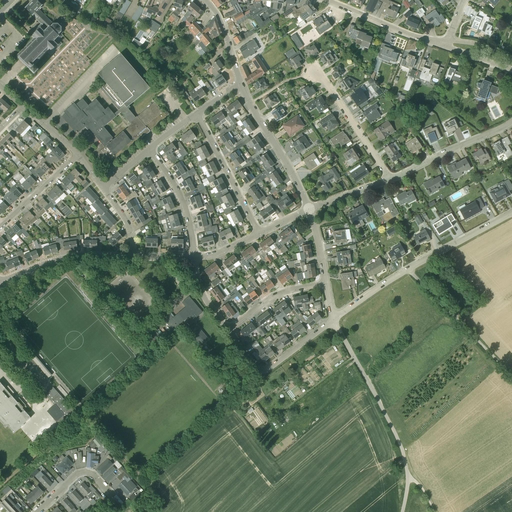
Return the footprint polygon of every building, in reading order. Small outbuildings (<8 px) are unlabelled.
[(16,56),(19,59),(20,59),(21,60),(22,61),(23,62),(24,63),(25,64),(26,65),(27,66),(30,69),(30,70),(35,75),(40,70),(35,65),(47,52),(51,55),(62,44),(58,41),(63,36),(61,34),(63,32),(63,27),(58,23),(53,23),(52,23),(39,10),(41,8),(40,7),(42,5),(36,0),(33,0),(26,8),(25,8),(26,9),(41,24),(41,25),(40,27),(39,26),(33,33),(32,35),(31,35),(30,35),(34,38),(16,56)] [(78,16),(79,15),(81,16),(82,13),(81,12),(82,11),(65,0),(64,0),(61,4),(78,16)] [(155,16),(156,15),(160,17),(167,7),(163,4),(166,0),(149,0),(144,9),(144,10),(155,16)] [(175,12),(171,16),(169,18),(169,21),(171,23),(175,19),(185,6),(182,5),(183,2),(178,0),(175,0),(174,6),(178,8),(175,12)] [(218,8),(224,3),(227,0),(218,0),(214,4),(217,8),(218,8)] [(233,0),(232,0),(229,2),(232,7),(237,15),(234,17),(234,18),(238,15),(242,13),(243,12),(240,7),(239,5),(236,0),(233,0)] [(249,6),(249,10),(250,13),(257,9),(261,6),(261,1),(260,0),(254,0),(255,2),(252,2),(253,5),(249,6)] [(284,0),(278,0),(277,9),(273,8),(270,8),(268,10),(266,11),(269,15),(274,12),(275,13),(278,11),(279,10),(279,6),(280,6),(280,3),(284,3),(284,0)] [(270,8),(273,8),(277,9),(278,0),(267,0),(267,1),(271,2),(270,8)] [(373,13),(378,1),(375,0),(370,0),(366,9),(373,13)] [(379,0),(379,1),(386,3),(381,14),(382,13),(388,16),(387,16),(388,17),(388,16),(392,18),(395,12),(397,13),(399,9),(396,8),(398,5),(391,1),(391,0),(379,0)] [(301,10),(300,8),(296,10),(294,7),(282,15),(284,18),(289,15),(292,13),(295,18),(297,17),(300,15),(303,13),(303,14),(306,11),(313,6),(311,4),(311,3),(310,2),(309,2),(308,1),(302,6),(304,8),(301,10)] [(181,19),(185,22),(198,7),(195,5),(195,4),(194,3),(193,3),(192,2),(186,9),(188,11),(181,19)] [(252,20),(264,12),(266,11),(268,10),(266,6),(262,8),(261,6),(257,9),(250,13),(248,14),(250,16),(252,20)] [(313,6),(306,11),(311,16),(317,11),(316,11),(316,10),(315,9),(313,6)] [(195,17),(197,19),(203,12),(202,11),(202,10),(201,9),(200,9),(198,7),(185,22),(188,25),(195,17)] [(420,18),(425,15),(420,9),(416,12),(420,18)] [(430,23),(430,22),(432,21),(436,26),(436,27),(439,24),(439,25),(440,24),(445,20),(441,14),(439,16),(435,10),(426,17),(430,23)] [(412,15),(409,11),(404,15),(408,20),(406,24),(416,29),(419,22),(410,18),(411,16),(412,15)] [(476,16),(471,28),(477,31),(478,29),(481,30),(481,32),(490,36),(492,31),(490,31),(492,26),(490,26),(485,23),(486,21),(488,22),(490,18),(486,17),(487,14),(480,11),(478,17),(476,16)] [(242,13),(238,15),(234,18),(236,21),(240,19),(244,16),(243,14),(242,13)] [(313,22),(317,28),(321,34),(324,31),(332,26),(331,26),(328,22),(328,21),(326,18),(323,20),(321,17),(324,15),(323,14),(323,15),(320,17),(321,17),(313,22)] [(264,22),(259,15),(255,18),(261,29),(272,22),(269,18),(264,22)] [(63,25),(68,20),(65,17),(62,18),(59,21),(63,25)] [(215,17),(202,30),(194,22),(188,29),(194,36),(195,36),(198,40),(193,44),(196,46),(200,43),(200,42),(199,41),(202,39),(201,37),(205,33),(207,32),(213,26),(217,22),(217,23),(217,22),(215,17)] [(108,18),(104,25),(108,28),(113,21),(108,18)] [(147,28),(152,31),(157,23),(152,20),(147,28)] [(215,38),(222,34),(219,26),(217,22),(217,23),(217,22),(213,26),(214,30),(210,33),(211,35),(208,37),(205,33),(201,37),(202,39),(199,41),(200,42),(201,42),(206,47),(212,41),(211,41),(214,39),(215,38)] [(155,33),(160,26),(157,23),(152,31),(155,33)] [(366,34),(360,32),(353,29),(354,26),(351,24),(347,35),(354,38),(353,39),(356,40),(355,44),(368,49),(372,38),(366,35),(366,34)] [(236,45),(250,36),(254,33),(252,31),(248,33),(247,32),(240,35),(239,34),(237,36),(237,37),(233,39),(236,45)] [(307,43),(322,36),(320,32),(305,39),(307,43)] [(143,44),(140,42),(134,39),(131,43),(140,49),(143,44)] [(254,40),(239,49),(242,54),(245,59),(250,56),(251,57),(256,54),(254,51),(259,49),(254,40)] [(382,43),(377,57),(381,59),(389,63),(389,61),(395,63),(399,54),(393,51),(394,50),(389,48),(389,46),(382,43)] [(309,56),(312,54),(314,57),(319,53),(314,45),(311,47),(310,46),(305,49),(309,56)] [(210,53),(205,47),(198,54),(203,59),(210,53)] [(290,57),(296,53),(293,48),(285,54),(288,59),(290,57)] [(302,60),(299,56),(297,53),(296,53),(290,57),(292,60),(291,60),(291,61),(291,62),(296,69),(302,66),(299,62),(302,60)] [(114,114),(116,116),(116,117),(121,112),(130,123),(136,118),(128,109),(130,107),(129,106),(150,88),(148,86),(151,83),(139,69),(136,72),(121,54),(98,74),(102,79),(107,84),(101,89),(119,110),(114,114)] [(335,54),(332,56),(330,54),(329,55),(329,54),(320,59),(324,65),(327,63),(329,66),(336,61),(338,60),(335,54)] [(413,68),(414,64),(416,64),(416,63),(415,62),(416,60),(417,61),(414,59),(415,57),(408,55),(406,60),(403,59),(400,66),(409,69),(407,76),(414,79),(417,72),(412,70),(412,67),(413,68)] [(268,72),(262,62),(258,56),(251,61),(257,70),(249,75),(245,64),(240,67),(245,80),(247,85),(248,85),(268,72)] [(213,65),(211,66),(213,69),(212,70),(211,72),(214,77),(219,73),(221,72),(220,71),(220,69),(223,67),(218,60),(213,65)] [(435,75),(439,65),(433,63),(430,70),(424,67),(422,73),(418,71),(415,78),(419,80),(419,78),(429,82),(432,74),(435,75)] [(335,80),(343,74),(341,71),(343,70),(339,65),(333,69),(334,72),(331,74),(335,80)] [(465,74),(449,69),(444,81),(449,83),(450,80),(462,84),(465,74)] [(221,75),(221,76),(219,73),(214,77),(211,79),(213,82),(215,81),(219,87),(221,85),(226,82),(221,75)] [(349,77),(348,78),(339,84),(345,92),(349,89),(351,91),(355,89),(354,87),(358,84),(357,84),(359,83),(349,77)] [(263,78),(261,79),(253,85),(257,90),(261,88),(263,90),(268,87),(263,78)] [(484,79),(482,78),(481,80),(481,83),(477,83),(477,88),(480,89),(478,96),(485,99),(488,90),(497,93),(498,89),(499,89),(502,90),(502,89),(490,85),(490,83),(491,84),(492,82),(494,83),(495,82),(490,81),(489,83),(484,81),(484,79)] [(316,93),(314,90),(312,87),(309,89),(308,86),(308,87),(303,86),(300,88),(300,90),(302,90),(304,94),(302,95),(305,100),(316,93)] [(353,91),(355,93),(351,96),(357,105),(360,103),(361,104),(362,104),(368,100),(360,87),(353,91)] [(206,94),(202,88),(196,92),(201,98),(206,94)] [(201,98),(196,92),(191,96),(195,102),(201,98)] [(267,106),(270,104),(272,107),(278,103),(275,97),(273,98),(271,95),(263,101),(267,106)] [(310,111),(316,107),(320,113),(328,108),(323,101),(320,97),(307,106),(310,111)] [(62,117),(77,134),(81,131),(77,126),(83,120),(81,117),(84,114),(82,111),(88,105),(83,99),(76,105),(74,103),(64,112),(65,114),(62,117)] [(108,107),(105,110),(96,99),(88,105),(82,111),(84,114),(81,117),(83,120),(77,126),(81,131),(88,125),(95,134),(94,135),(105,148),(106,147),(106,146),(113,140),(112,139),(113,138),(104,127),(116,117),(116,116),(114,114),(108,107)] [(232,104),(236,110),(242,106),(238,100),(232,104)] [(111,158),(112,160),(114,162),(146,135),(167,117),(170,115),(166,111),(164,113),(154,102),(155,102),(137,117),(137,116),(136,118),(130,123),(131,125),(113,140),(106,146),(106,147),(105,148),(98,153),(106,163),(111,158)] [(10,107),(6,103),(1,108),(6,112),(10,107)] [(238,113),(236,110),(232,104),(226,108),(230,113),(228,115),(230,119),(234,125),(235,124),(237,123),(233,116),(238,113)] [(362,113),(365,117),(366,116),(368,118),(367,118),(371,123),(370,123),(370,124),(373,122),(374,122),(373,121),(380,117),(375,110),(379,108),(376,104),(362,113)] [(277,122),(285,116),(283,113),(284,112),(281,107),(274,111),(276,114),(273,116),(277,122)] [(216,116),(220,122),(222,125),(227,121),(225,119),(226,118),(221,112),(216,116)] [(332,114),(319,122),(322,126),(327,123),(331,129),(338,125),(336,120),(332,114)] [(220,122),(216,116),(210,120),(215,126),(220,122)] [(292,134),(304,126),(297,116),(281,127),(283,126),(287,131),(285,132),(285,133),(289,130),(292,134)] [(240,120),(242,123),(243,125),(240,127),(242,131),(246,128),(252,124),(248,118),(247,119),(245,117),(242,119),(240,120)] [(459,129),(454,119),(447,122),(449,125),(445,127),(448,135),(448,136),(453,134),(452,132),(456,131),(456,130),(459,129)] [(20,125),(25,130),(29,126),(24,121),(20,125)] [(376,133),(378,137),(380,141),(381,140),(382,141),(383,141),(384,141),(385,140),(385,139),(384,138),(388,135),(387,133),(393,128),(388,121),(374,131),(378,128),(380,131),(376,133)] [(246,128),(250,134),(256,129),(252,124),(246,128)] [(20,135),(25,130),(20,125),(15,130),(20,135)] [(226,134),(232,130),(234,128),(232,126),(227,130),(224,132),(225,135),(220,138),(224,144),(230,140),(230,139),(226,134)] [(407,129),(413,136),(416,133),(411,126),(407,129)] [(441,138),(438,130),(434,132),(432,129),(431,126),(423,130),(427,138),(428,137),(431,144),(431,143),(437,141),(438,141),(438,140),(437,140),(441,138)] [(196,137),(191,130),(186,133),(191,141),(196,137)] [(344,145),(350,141),(345,134),(345,135),(342,131),(330,140),(334,146),(341,141),(344,145)] [(9,143),(14,138),(9,133),(4,138),(9,143)] [(181,137),(186,144),(191,141),(186,133),(181,137)] [(257,136),(251,140),(252,141),(249,144),(252,148),(255,146),(261,141),(257,136)] [(295,147),(295,148),(299,154),(308,148),(311,146),(308,142),(304,136),(303,136),(300,138),(293,143),(296,147),(295,147)] [(54,150),(49,145),(53,142),(48,137),(43,142),(52,152),(60,160),(65,155),(57,147),(54,150)] [(412,142),(406,146),(411,154),(418,150),(422,147),(415,137),(411,140),(412,142)] [(0,142),(5,147),(7,145),(9,147),(10,147),(13,150),(15,148),(14,147),(12,145),(9,143),(4,138),(0,142)] [(492,145),(498,156),(504,152),(507,157),(511,154),(511,152),(504,139),(492,145)] [(230,140),(224,144),(228,149),(234,145),(230,140)] [(261,141),(255,146),(259,151),(265,147),(261,141)] [(0,142),(0,150),(7,158),(9,156),(2,150),(5,147),(0,142)] [(167,147),(172,154),(177,150),(172,143),(167,147)] [(196,150),(199,155),(207,151),(204,145),(203,146),(201,144),(195,147),(197,149),(196,150)] [(401,157),(392,144),(384,149),(385,149),(391,158),(390,159),(393,162),(401,157)] [(177,159),(172,154),(167,147),(162,150),(167,157),(170,156),(172,159),(170,161),(171,163),(177,159)] [(361,158),(356,150),(354,148),(343,155),(348,161),(352,159),(354,162),(361,158)] [(472,155),(475,161),(478,159),(480,164),(490,158),(485,149),(479,153),(478,152),(472,155)] [(206,162),(205,159),(210,156),(207,151),(199,155),(202,160),(198,162),(200,165),(206,162)] [(239,157),(235,151),(229,156),(233,162),(239,157)] [(60,160),(52,152),(44,159),(46,160),(50,165),(52,162),(55,165),(60,160)] [(262,161),(264,164),(270,159),(266,153),(261,157),(259,155),(253,159),(251,161),(252,164),(257,160),(259,163),(262,161)] [(320,164),(313,154),(304,160),(310,170),(320,164)] [(243,162),(244,162),(240,156),(239,157),(233,162),(237,167),(243,162)] [(50,169),(48,167),(50,165),(46,160),(44,159),(43,157),(40,160),(41,161),(37,165),(45,173),(49,169),(50,169)] [(266,170),(268,169),(274,164),(270,159),(264,164),(262,165),(265,170),(260,174),(262,177),(268,173),(266,170)] [(466,159),(461,161),(456,164),(456,163),(447,167),(454,179),(462,175),(461,173),(471,168),(466,159)] [(213,161),(207,164),(206,162),(200,165),(201,168),(205,166),(207,171),(216,167),(213,161)] [(251,173),(247,167),(252,164),(251,161),(247,164),(242,167),(244,169),(238,173),(242,179),(249,175),(248,174),(251,173)] [(182,168),(179,162),(172,167),(175,172),(182,168)] [(38,176),(40,178),(41,178),(40,177),(45,173),(37,165),(38,166),(34,170),(32,168),(30,170),(36,178),(38,176)] [(369,173),(369,172),(364,165),(350,174),(357,184),(364,179),(363,178),(369,173)] [(127,177),(128,178),(131,182),(134,180),(135,182),(138,180),(142,177),(145,175),(145,176),(152,171),(149,166),(145,168),(142,170),(143,173),(137,177),(133,172),(127,177)] [(214,178),(213,175),(218,172),(216,167),(207,171),(210,176),(207,178),(207,179),(208,181),(214,178)] [(179,177),(186,173),(182,168),(175,172),(179,177)] [(329,171),(330,172),(323,176),(323,175),(319,177),(322,181),(320,182),(322,185),(321,186),(322,187),(323,186),(325,190),(330,187),(327,183),(335,177),(337,180),(340,178),(334,168),(329,171)] [(36,178),(30,170),(29,170),(28,169),(26,171),(28,173),(30,176),(26,180),(31,186),(36,182),(34,180),(36,178)] [(75,169),(71,173),(76,179),(83,186),(87,182),(85,180),(83,182),(78,176),(80,174),(75,169)] [(152,171),(145,176),(148,180),(143,184),(145,186),(152,182),(150,180),(156,176),(152,171)] [(273,181),(279,176),(275,171),(270,175),(268,173),(262,177),(260,178),(262,181),(267,177),(269,180),(271,178),(273,181)] [(66,177),(71,183),(76,179),(71,173),(66,177)] [(246,184),(252,180),(249,175),(242,179),(246,184)] [(273,181),(277,186),(283,182),(279,176),(273,181)] [(61,186),(65,190),(69,194),(71,192),(66,187),(71,183),(66,177),(61,181),(63,184),(61,186)] [(216,187),(224,183),(221,177),(216,180),(214,178),(208,181),(209,184),(213,182),(216,187)] [(444,186),(440,177),(439,177),(433,181),(431,179),(427,181),(428,182),(423,184),(429,194),(444,186)] [(192,184),(189,178),(182,182),(185,188),(192,184)] [(260,190),(256,185),(260,182),(262,181),(260,178),(256,181),(254,183),(255,185),(248,191),(252,196),(258,192),(260,190)] [(509,192),(511,189),(511,185),(508,179),(503,182),(504,185),(489,193),(495,203),(504,198),(506,198),(510,195),(509,192)] [(21,184),(18,181),(16,183),(18,186),(23,190),(25,188),(27,190),(31,186),(26,180),(22,185),(21,184)] [(160,180),(153,184),(156,190),(163,186),(160,180)] [(23,190),(18,186),(16,183),(14,186),(15,187),(11,191),(17,199),(22,195),(20,192),(23,190)] [(223,194),(221,191),(227,188),(224,183),(216,187),(218,193),(215,194),(216,197),(223,194)] [(188,193),(195,189),(192,184),(185,188),(188,193)] [(123,185),(122,186),(116,190),(119,195),(126,190),(123,185)] [(278,193),(286,187),(284,185),(277,190),(276,191),(278,193)] [(59,188),(57,186),(56,186),(52,190),(57,196),(59,197),(64,193),(63,192),(65,190),(61,186),(59,188)] [(163,186),(156,190),(159,195),(166,191),(163,186)] [(89,187),(82,193),(87,199),(94,193),(89,187)] [(123,200),(125,198),(127,200),(133,197),(136,194),(135,192),(134,192),(133,193),(132,191),(131,192),(128,188),(126,190),(119,195),(123,200)] [(54,202),(59,197),(57,196),(52,190),(48,194),(47,194),(49,197),(47,199),(51,203),(53,205),(55,203),(54,202)] [(12,202),(13,203),(17,199),(11,191),(10,191),(6,195),(5,195),(3,197),(5,199),(9,203),(10,205),(10,204),(12,202)] [(408,204),(416,200),(411,191),(403,195),(402,193),(396,196),(401,205),(407,202),(408,204)] [(252,196),(255,202),(256,201),(258,204),(260,203),(266,198),(264,196),(261,197),(258,192),(252,196)] [(91,205),(92,205),(98,199),(99,198),(94,193),(87,199),(92,204),(91,205)] [(138,197),(136,194),(133,197),(127,200),(128,202),(126,204),(129,209),(136,205),(134,200),(136,198),(138,197)] [(221,198),(224,203),(232,199),(229,194),(224,196),(223,194),(216,197),(218,200),(221,198)] [(293,203),(288,197),(286,194),(281,198),(287,207),(293,203)] [(190,199),(192,205),(201,201),(199,196),(190,199)] [(159,199),(152,203),(153,205),(159,202),(161,207),(164,206),(172,202),(170,197),(162,200),(160,201),(159,199)] [(38,203),(44,208),(46,211),(50,207),(54,211),(56,209),(53,205),(51,203),(47,199),(45,201),(43,198),(43,199),(38,203)] [(281,198),(276,201),(275,202),(277,205),(282,211),(287,207),(281,198)] [(0,204),(0,207),(4,211),(8,207),(8,208),(8,207),(6,205),(9,203),(5,199),(2,201),(3,202),(0,204)] [(92,205),(97,211),(103,205),(98,199),(92,205)] [(224,213),(231,210),(229,207),(235,204),(232,199),(224,203),(227,209),(223,210),(224,213)] [(376,214),(387,208),(392,217),(399,214),(396,208),(395,208),(393,203),(391,204),(388,199),(385,201),(383,199),(372,205),(376,214)] [(205,206),(205,207),(207,206),(207,204),(205,205),(204,200),(201,201),(192,205),(194,210),(205,206)] [(275,212),(273,209),(275,207),(272,203),(270,200),(268,202),(270,206),(265,210),(269,216),(275,212)] [(459,210),(464,220),(476,214),(475,212),(484,207),(481,200),(476,202),(475,201),(467,206),(466,203),(458,207),(459,210)] [(164,206),(167,211),(175,208),(172,202),(164,206)] [(39,218),(41,216),(46,211),(44,208),(38,203),(34,207),(33,207),(35,209),(33,211),(37,216),(39,218)] [(101,217),(107,211),(108,210),(103,205),(97,211),(102,216),(101,217)] [(132,215),(139,210),(136,205),(129,209),(132,215)] [(371,221),(368,217),(362,206),(356,209),(356,210),(348,215),(352,223),(361,219),(362,220),(365,219),(367,223),(371,221)] [(135,220),(142,216),(139,210),(132,215),(135,220)] [(226,216),(230,214),(232,219),(240,215),(237,210),(232,212),(231,210),(224,213),(226,216)] [(265,210),(259,214),(264,220),(269,216),(265,210)] [(25,216),(30,221),(32,224),(39,218),(37,216),(33,211),(31,213),(29,211),(29,212),(25,216)] [(101,217),(106,223),(112,217),(107,211),(101,217)] [(177,214),(169,216),(167,217),(166,214),(163,216),(159,217),(160,221),(165,219),(166,223),(179,220),(177,214)] [(206,220),(205,214),(196,216),(197,222),(206,220)] [(444,218),(445,219),(441,221),(443,224),(435,229),(438,234),(449,228),(450,229),(453,227),(450,223),(455,220),(451,214),(444,218)] [(235,225),(243,221),(240,215),(232,219),(235,225)] [(418,225),(423,223),(419,215),(414,218),(418,225)] [(32,224),(30,221),(25,216),(20,220),(22,222),(20,225),(24,229),(26,231),(28,229),(27,228),(31,224),(32,224)] [(138,225),(145,221),(142,216),(135,220),(138,225)] [(111,228),(117,222),(112,217),(106,223),(111,228)] [(166,223),(168,229),(169,232),(171,232),(178,230),(179,230),(178,227),(180,226),(179,220),(166,223)] [(207,226),(206,220),(197,222),(199,228),(203,227),(204,230),(211,228),(211,227),(210,225),(207,226)] [(11,229),(16,234),(18,237),(22,233),(26,238),(29,235),(26,231),(24,229),(20,225),(18,227),(15,224),(11,229)] [(224,231),(228,239),(234,237),(233,234),(235,233),(233,228),(231,228),(224,231)] [(289,238),(294,234),(289,228),(284,232),(289,238)] [(12,239),(16,234),(11,229),(6,233),(8,235),(6,237),(10,242),(13,244),(13,245),(14,245),(15,243),(16,243),(14,242),(13,240),(12,240),(13,240),(12,239)] [(431,240),(425,229),(420,232),(421,234),(413,238),(418,245),(423,242),(422,242),(426,240),(427,242),(431,240)] [(335,244),(339,243),(347,242),(345,230),(333,232),(335,244)] [(224,231),(219,234),(222,242),(228,239),(224,231)] [(300,241),(303,239),(297,231),(295,233),(300,241)] [(123,237),(118,232),(113,237),(118,242),(123,237)] [(278,236),(283,242),(284,244),(289,240),(288,238),(289,238),(284,232),(278,236)] [(157,233),(157,239),(152,239),(151,247),(158,248),(158,241),(160,241),(161,236),(161,233),(157,233)] [(76,237),(69,239),(71,249),(77,248),(77,246),(80,245),(80,240),(80,236),(76,236),(76,237)] [(90,237),(90,240),(90,248),(97,248),(97,242),(102,242),(102,241),(103,236),(99,236),(99,237),(90,237)] [(213,236),(207,237),(209,246),(215,245),(213,236)] [(8,244),(10,242),(6,237),(4,239),(1,237),(0,238),(0,244),(2,247),(7,243),(8,244)] [(113,237),(108,241),(113,247),(118,242),(113,237)] [(209,246),(207,237),(201,239),(203,248),(209,246)] [(279,250),(280,250),(282,248),(280,244),(277,240),(274,242),(270,237),(265,241),(269,247),(273,245),(275,248),(276,247),(279,250)] [(64,251),(71,249),(69,239),(62,240),(61,238),(58,239),(61,248),(64,248),(64,251)] [(297,247),(300,245),(305,241),(303,239),(300,241),(295,244),(297,247)] [(269,247),(265,241),(259,245),(264,251),(266,250),(268,252),(271,250),(269,247)] [(42,243),(38,244),(39,248),(42,247),(42,248),(43,248),(45,255),(52,254),(49,246),(44,248),(43,246),(42,246),(42,243)] [(284,245),(282,243),(280,244),(282,248),(285,252),(288,250),(284,245)] [(304,253),(311,251),(310,244),(306,245),(305,243),(304,243),(302,245),(302,246),(304,253)] [(56,245),(49,246),(52,254),(58,252),(56,245)] [(251,256),(253,259),(259,255),(252,246),(246,250),(251,256)] [(393,262),(397,259),(406,254),(401,246),(388,254),(393,262)] [(30,253),(33,260),(39,257),(36,250),(30,253)] [(241,254),(246,260),(251,256),(246,250),(241,254)] [(300,253),(301,260),(305,259),(313,258),(311,251),(304,253),(300,253)] [(336,253),(337,257),(339,257),(340,260),(339,260),(340,266),(347,265),(346,259),(350,258),(349,251),(336,253)] [(266,260),(269,264),(273,261),(269,256),(267,257),(266,254),(265,252),(262,254),(266,260)] [(30,253),(24,256),(26,262),(33,260),(30,253)] [(228,259),(235,267),(235,268),(241,264),(245,270),(248,268),(245,265),(244,263),(242,260),(239,262),(234,255),(228,259)] [(12,260),(11,258),(5,260),(4,259),(1,261),(0,261),(0,265),(6,263),(8,270),(15,267),(12,260)] [(21,265),(18,258),(12,260),(15,267),(21,265)] [(223,263),(227,268),(224,270),(228,275),(229,276),(230,277),(232,275),(229,271),(235,267),(228,259),(223,263)] [(366,268),(370,276),(370,275),(380,270),(381,271),(385,268),(389,266),(388,264),(384,266),(381,260),(366,268)] [(214,273),(220,269),(215,262),(209,266),(214,273)] [(303,266),(305,272),(307,272),(315,270),(314,264),(306,265),(303,266)] [(204,270),(210,279),(215,275),(214,273),(209,266),(204,270)] [(286,267),(281,271),(287,280),(293,277),(286,267)] [(287,280),(281,271),(275,276),(270,270),(268,271),(272,277),(273,279),(274,280),(277,278),(282,284),(287,280)] [(307,272),(305,272),(306,279),(308,279),(316,277),(315,270),(307,272)] [(267,277),(262,281),(269,290),(274,286),(271,281),(273,279),(272,277),(268,271),(265,273),(267,277)] [(357,277),(356,272),(340,274),(341,279),(343,279),(345,289),(349,288),(349,289),(350,289),(350,288),(354,287),(354,282),(353,277),(357,277)] [(225,278),(229,276),(228,275),(225,277),(220,281),(216,284),(218,286),(219,285),(226,280),(225,278)] [(258,286),(254,281),(255,280),(252,276),(249,279),(251,282),(256,288),(258,286)] [(269,290),(262,281),(264,284),(259,288),(263,294),(269,290)] [(256,288),(251,282),(248,283),(251,287),(245,290),(246,291),(253,301),(259,297),(255,292),(257,290),(256,288)] [(223,290),(219,285),(218,286),(210,291),(214,297),(223,290)] [(235,294),(237,296),(240,300),(243,298),(240,294),(236,289),(233,291),(235,294)] [(225,298),(227,296),(223,290),(214,297),(218,302),(225,298)] [(248,305),(253,301),(246,291),(245,291),(248,295),(243,299),(248,305)] [(229,302),(232,300),(237,296),(235,294),(230,297),(227,300),(229,302)] [(305,303),(308,302),(308,303),(313,302),(312,297),(308,298),(307,295),(300,296),(302,304),(303,310),(304,312),(308,310),(308,309),(308,305),(306,306),(305,303)] [(293,297),(295,305),(302,304),(300,296),(293,297)] [(202,312),(189,297),(187,298),(182,303),(186,307),(173,318),(178,325),(192,314),(195,318),(202,312)] [(286,315),(289,313),(288,312),(291,310),(284,301),(278,305),(286,315)] [(229,302),(228,303),(221,308),(225,313),(234,307),(234,306),(231,303),(230,304),(229,302)] [(273,310),(280,319),(278,321),(282,326),(284,324),(286,323),(282,318),(286,315),(286,316),(286,315),(278,305),(273,310)] [(229,319),(238,312),(234,307),(225,313),(229,319)] [(262,315),(269,325),(274,321),(271,317),(272,317),(267,311),(262,315)] [(322,318),(317,312),(317,313),(311,317),(310,315),(311,317),(316,323),(322,318)] [(308,319),(306,321),(304,318),(300,313),(297,315),(305,324),(307,322),(310,327),(316,323),(311,317),(310,315),(307,318),(308,319)] [(163,319),(177,334),(182,330),(178,325),(173,318),(169,314),(163,319)] [(256,320),(260,326),(266,322),(268,325),(268,324),(269,325),(262,315),(256,320)] [(297,322),(293,325),(300,334),(306,330),(303,326),(305,324),(297,315),(295,316),(297,319),(299,321),(297,322)] [(208,338),(195,323),(188,329),(201,345),(208,338)] [(251,333),(256,329),(251,323),(246,327),(251,333)] [(288,335),(291,333),(295,339),(300,334),(293,325),(293,326),(291,327),(293,331),(290,333),(288,330),(284,324),(282,326),(288,335)] [(290,342),(287,338),(289,336),(288,335),(282,326),(279,328),(284,334),(278,338),(280,340),(285,346),(290,342)] [(246,327),(240,331),(245,337),(246,338),(249,339),(252,336),(250,333),(251,333),(246,327)] [(156,346),(161,342),(149,329),(144,333),(156,346)] [(274,348),(276,347),(279,350),(285,346),(280,340),(278,338),(278,337),(273,341),(270,336),(268,337),(271,343),(270,343),(274,348)] [(275,354),(270,348),(268,345),(262,349),(264,352),(269,358),(275,354)] [(263,362),(264,362),(269,358),(264,352),(259,356),(263,362)] [(5,427),(8,425),(14,432),(13,432),(13,433),(21,426),(21,427),(24,425),(24,424),(26,422),(24,419),(28,416),(21,409),(26,405),(25,405),(24,406),(20,401),(21,401),(19,398),(15,401),(11,397),(12,396),(10,395),(9,393),(9,394),(0,384),(0,419),(6,426),(5,427)] [(65,400),(57,392),(53,387),(45,395),(55,406),(48,411),(56,421),(60,425),(75,411),(65,400)] [(103,444),(97,438),(93,441),(99,447),(103,444)] [(99,464),(99,457),(94,457),(95,453),(86,453),(86,467),(95,468),(95,463),(99,464)] [(75,463),(68,457),(58,468),(68,478),(77,470),(75,463)] [(95,470),(101,476),(113,465),(107,459),(95,470)] [(123,471),(125,470),(118,462),(115,465),(118,469),(117,469),(120,473),(121,473),(123,471)] [(114,467),(103,477),(108,483),(119,473),(114,467)] [(130,475),(125,470),(124,471),(121,474),(121,473),(117,478),(120,481),(124,477),(127,479),(129,477),(128,476),(130,475)] [(39,479),(47,490),(53,485),(45,474),(39,479)] [(124,480),(117,485),(126,496),(134,489),(124,480)] [(92,492),(84,483),(78,487),(86,497),(92,492)] [(37,498),(40,495),(43,492),(38,486),(31,492),(37,498)] [(75,490),(69,495),(79,505),(84,501),(75,490)] [(31,492),(29,494),(25,498),(31,504),(37,498),(31,492)] [(4,508),(11,501),(7,497),(1,503),(0,504),(4,508)] [(66,497),(60,503),(69,511),(71,511),(75,508),(66,497)] [(15,505),(11,501),(4,508),(6,510),(8,511),(15,505)]
